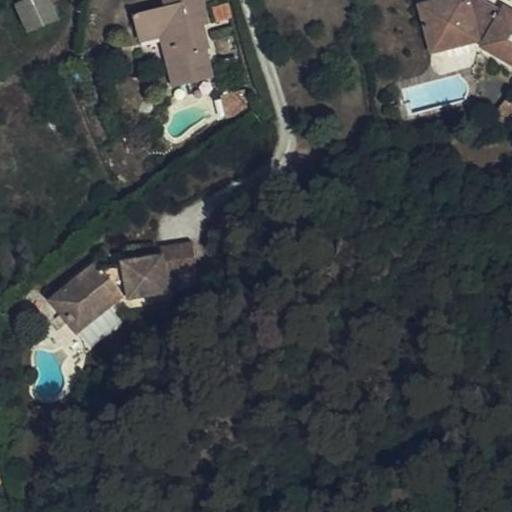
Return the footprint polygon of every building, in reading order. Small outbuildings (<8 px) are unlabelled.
[(64,0),(27,0),(20,4),(30,32),(56,21),(51,6),(64,0)] [(210,21),(203,0),(161,0),(163,9),(185,2),(192,27),(203,24),(210,21)] [(444,0),(424,6),(431,30),(445,26),(451,49),(486,39),(490,41),(487,46),(511,60),(511,4),(510,4),(506,12),(485,0),(480,0),(474,2),(472,0),(444,0)] [(163,9),(131,18),(138,45),(161,37),(175,85),(212,76),(205,49),(210,47),(203,24),(192,27),(185,2),(163,9)] [(445,26),(431,30),(438,53),(451,49),(445,26)] [(511,125),(511,99),(498,114),(511,127),(511,125)] [(50,300),(69,322),(81,311),(90,323),(123,295),(129,294),(130,297),(170,292),(168,276),(199,270),(194,243),(164,247),(164,253),(124,260),(125,263),(102,267),(99,262),(50,300)] [(81,311),(69,322),(78,332),(90,323),(81,311)]
